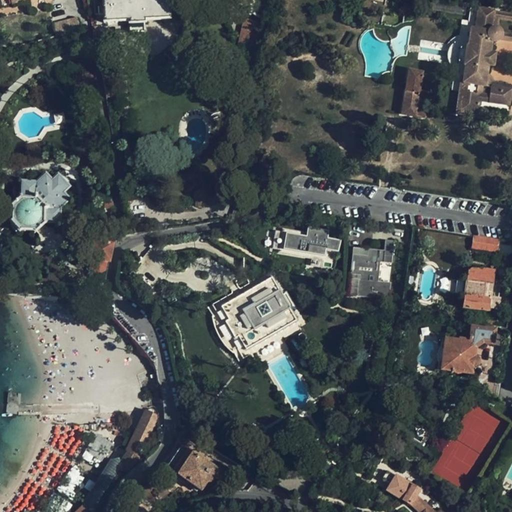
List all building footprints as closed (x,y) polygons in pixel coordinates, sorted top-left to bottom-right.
[(10,0),(0,0),(0,10),(0,11),(12,9),(10,0)] [(10,0),(12,9),(28,5),(27,0),(10,0)] [(123,0),(95,1),(96,16),(105,15),(106,24),(129,22),(130,33),(145,32),(144,22),(169,20),(169,8),(167,8),(166,0),(123,0)] [(261,20),(265,0),(250,0),(251,0),(244,9),(246,11),(261,20)] [(467,3),(442,0),(429,0),(429,9),(466,14),(467,3)] [(466,65),(463,83),(461,82),(457,113),(477,116),(480,100),(509,104),(509,102),(511,102),(511,13),(494,11),(495,10),(479,8),(476,29),(471,28),(469,46),(467,45),(467,48),(465,62),(464,65),(466,65)] [(239,45),(255,49),(261,20),(246,11),(239,45)] [(55,25),(58,37),(82,31),(79,18),(55,25)] [(465,62),(467,48),(461,47),(459,61),(465,62)] [(105,57),(100,63),(106,101),(116,99),(114,89),(119,88),(114,60),(112,57),(109,55),(105,57)] [(410,63),(409,71),(424,73),(426,66),(410,63)] [(409,71),(401,114),(424,118),(432,75),(424,73),(409,71)] [(76,96),(94,93),(91,76),(74,78),(76,96)] [(234,160),(234,150),(228,151),(228,146),(220,146),(220,151),(217,151),(217,160),(220,160),(221,164),(228,164),(228,160),(234,160)] [(9,224),(18,233),(20,232),(36,233),(44,225),(59,225),(60,209),(68,201),(62,195),(69,189),(58,177),(51,183),(44,176),(35,184),(21,183),(20,197),(10,207),(11,209),(11,222),(9,224)] [(195,202),(202,203),(206,201),(207,196),(205,191),(200,189),(196,190),(193,193),(193,196),(194,200),(195,202)] [(158,226),(159,233),(168,231),(168,225),(158,226)] [(134,229),(135,237),(149,235),(148,227),(134,229)] [(275,233),(272,249),(313,256),(311,267),(333,272),(340,242),(326,240),(328,233),(306,229),(305,235),(305,238),(281,234),(275,233)] [(94,235),(93,241),(111,245),(112,238),(94,235)] [(497,241),(473,237),(471,249),(496,252),(497,241)] [(100,275),(103,272),(106,261),(107,262),(111,245),(93,241),(89,259),(92,259),(90,269),(93,274),(100,275)] [(391,264),(393,243),(385,242),(384,252),(383,252),(382,264),(391,264)] [(368,251),(353,249),(350,276),(355,276),(357,257),(368,258),(368,251)] [(377,252),(368,251),(368,258),(357,257),(355,276),(361,277),(361,281),(358,281),(357,297),(388,301),(390,283),(378,282),(380,263),(376,263),(377,252)] [(470,271),(468,272),(467,281),(476,282),(473,299),(464,298),(462,309),(487,311),(488,309),(497,310),(498,300),(489,299),(493,272),(480,271),(480,272),(470,271)] [(271,280),(222,309),(230,322),(225,325),(233,338),(238,335),(247,350),(296,321),(289,310),(293,307),(286,294),(281,297),(271,280)] [(458,343),(445,341),(441,371),(471,375),(471,369),(475,369),(478,366),(478,362),(477,359),(473,357),(474,350),(483,344),(492,345),(494,332),(470,329),(468,342),(458,341),(458,343)] [(140,389),(132,391),(134,397),(141,396),(140,389)] [(153,420),(154,418),(144,413),(128,449),(120,463),(117,464),(118,466),(118,469),(118,470),(121,470),(129,475),(144,456),(141,453),(142,450),(139,449),(142,443),(146,444),(156,423),(153,420)] [(210,467),(213,460),(187,444),(184,450),(181,448),(166,468),(176,475),(175,477),(200,493),(206,485),(211,484),(213,483),(214,480),(214,476),(213,475),(215,471),(210,467)] [(109,461),(96,484),(83,502),(84,504),(83,505),(76,511),(91,511),(101,496),(118,469),(118,466),(109,461)] [(280,469),(273,467),(271,474),(278,476),(280,469)] [(386,491),(399,499),(411,506),(420,492),(387,472),(382,481),(390,485),(386,491)] [(163,488),(152,476),(141,487),(152,499),(163,488)]
